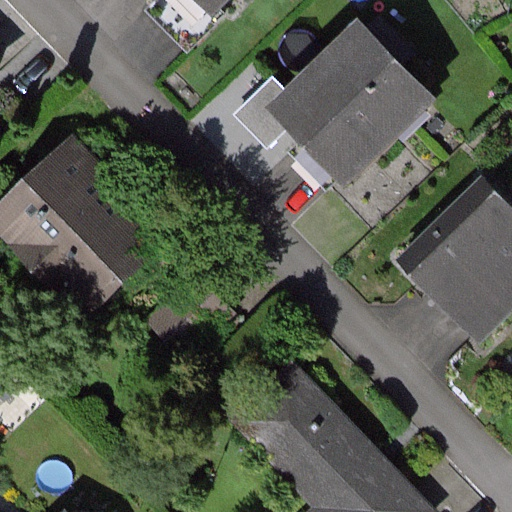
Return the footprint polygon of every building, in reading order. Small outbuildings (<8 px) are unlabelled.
[(160,0),(150,10),(189,49),(224,14),(218,7),(225,0),(160,0)] [(293,100),(286,107),(297,119),(304,126),(347,172),(427,97),(400,68),(414,54),(380,18),(293,100)] [(286,107),(293,100),(274,79),(238,114),(268,145),(297,119),(286,107)] [(72,144),(15,196),(16,239),(69,291),(109,293),(144,262),(143,219),(119,193),(72,144)] [(511,208),(485,180),(402,258),(452,311),(479,338),(511,305),(511,208)] [(196,276),(150,319),(187,359),(234,316),(196,276)] [(241,420),(322,506),(315,511),(432,511),(384,461),(295,368),(241,420)]
